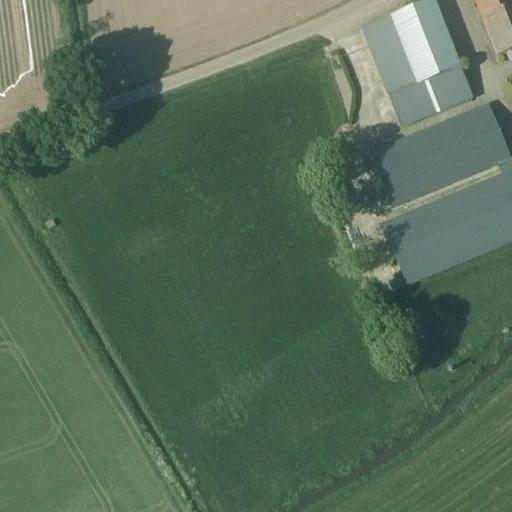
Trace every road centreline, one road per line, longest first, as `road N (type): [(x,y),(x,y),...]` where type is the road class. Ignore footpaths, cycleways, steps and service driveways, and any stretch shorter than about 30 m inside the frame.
road 1 (unclassified): [(0,143),(368,0)]
road 2 (track): [(182,511),(0,193)]
